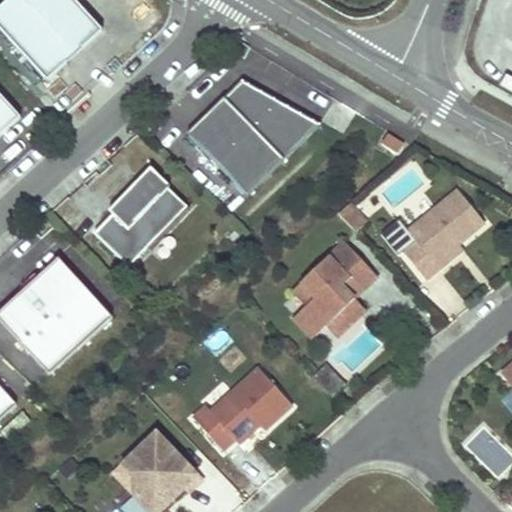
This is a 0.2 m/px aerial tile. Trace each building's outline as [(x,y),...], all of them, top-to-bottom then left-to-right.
[(102,32),(72,0),(8,0),(0,8),(0,31),(46,82),(102,32)] [(247,197),(320,126),(242,81),(187,135),(247,197)] [(0,135),(19,118),(0,96),(0,135)] [(403,146),(388,136),(382,145),(398,155),(403,146)] [(108,212),(112,216),(152,174),(168,189),(169,187),(150,169),(108,212)] [(94,235),(131,270),(189,210),(168,189),(152,174),(112,216),(94,235)] [(458,245),(484,224),(457,191),(407,232),(414,242),(402,252),(425,281),(439,270),(435,264),(458,245)] [(366,223),(349,205),(338,215),(355,233),(366,223)] [(352,297),(352,289),(371,271),(344,243),(293,292),(307,307),(293,320),(312,340),(326,328),(337,317),(341,317),(350,326),(366,312),(355,300),(352,297)] [(439,270),(463,250),(458,245),(435,264),(439,270)] [(0,321),(49,375),(112,318),(58,259),(0,311),(0,321)] [(378,278),(371,271),(352,289),(352,297),(355,300),(378,278)] [(337,317),(326,328),(337,339),(350,326),(341,317),(337,317)] [(511,387),(511,365),(501,374),(511,387)] [(334,375),(326,366),(322,369),(331,378),(334,375)] [(345,386),(334,375),(331,378),(322,369),(313,378),(332,398),(345,386)] [(265,431),(292,406),(259,370),(233,393),(211,413),(206,407),(194,419),(223,452),(235,441),(239,445),(260,427),(265,431)] [(211,413),(233,393),(222,382),(201,402),(206,407),(211,413)] [(0,420),(16,405),(0,387),(0,420)] [(202,481),(157,433),(122,466),(133,478),(132,494),(149,511),(159,511),(166,507),(166,499),(170,496),(173,499),(185,488),(189,493),(202,481)] [(133,478),(122,466),(114,474),(132,494),(133,478)]
